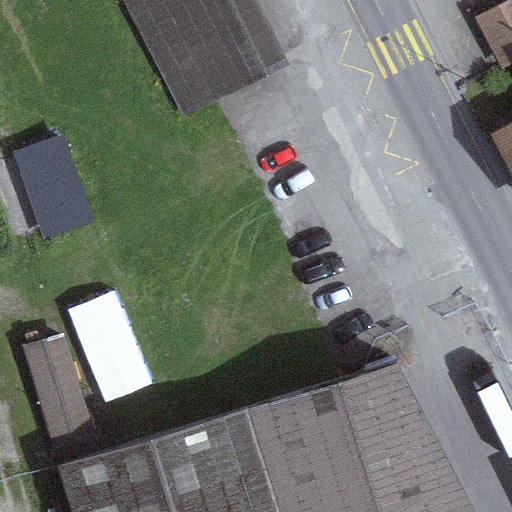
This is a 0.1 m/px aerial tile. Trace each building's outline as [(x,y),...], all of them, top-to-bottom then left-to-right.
[(122,0),(184,117),(295,59),(264,0),(122,0)] [(16,145),(49,232),(102,212),(69,125),(16,145)] [(511,126),(502,133),(511,149),(511,126)] [(69,328),(29,338),(43,391),(83,381),(69,328)] [(485,511),(418,361),(76,458),(91,511),(485,511)]
